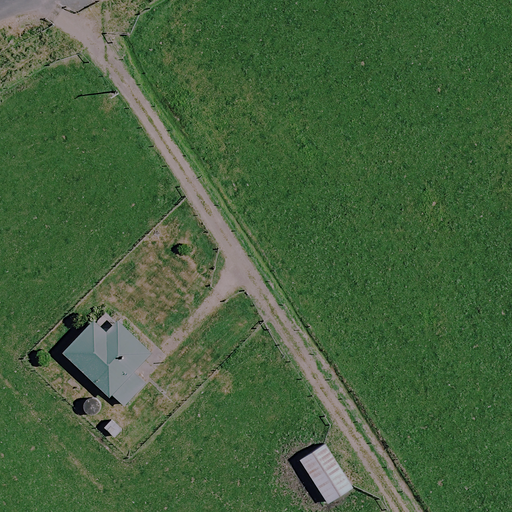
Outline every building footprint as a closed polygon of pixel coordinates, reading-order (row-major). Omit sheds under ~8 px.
[(95,321),(64,353),(123,409),(147,385),(133,372),(152,352),(119,320),(107,332),(95,321)] [(187,370),(176,382),(189,393),(200,381),(187,370)] [(162,403),(167,397),(151,383),(141,394),(157,409),(162,403)] [(177,386),(167,397),(162,403),(174,414),(189,397),(177,386)] [(115,441),(124,432),(126,429),(110,414),(99,427),(115,441)] [(126,429),(124,432),(139,446),(150,433),(135,419),(126,429)] [(353,488),(326,444),(300,460),(328,504),(353,488)]
